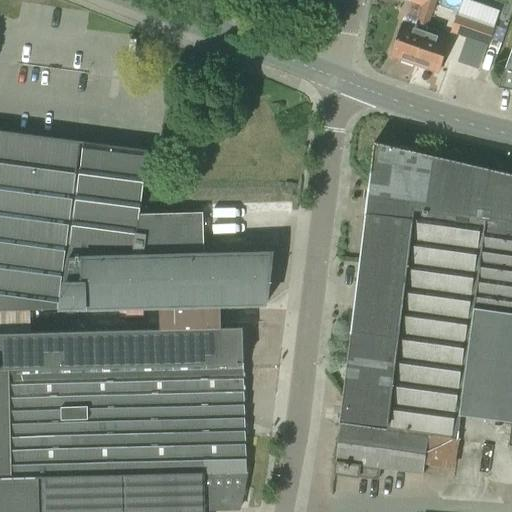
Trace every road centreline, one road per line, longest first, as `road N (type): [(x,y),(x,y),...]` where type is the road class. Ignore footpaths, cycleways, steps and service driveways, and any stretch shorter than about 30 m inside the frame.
road 1 (residential): [(278,511),(339,80)]
road 2 (residential): [(339,80),(132,0)]
road 3 (residential): [(511,136),(339,80)]
